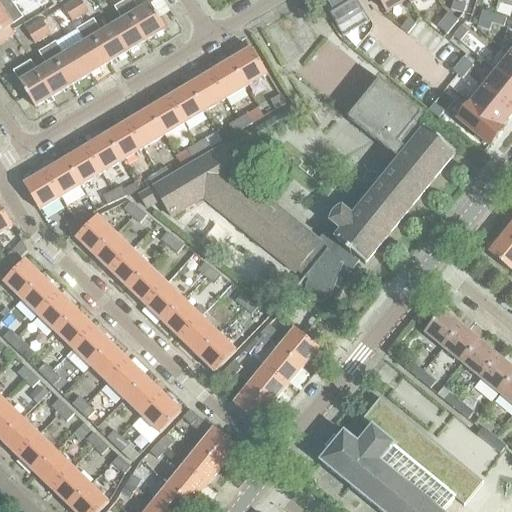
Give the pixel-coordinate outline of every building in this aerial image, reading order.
[(11,0),(0,0),(0,11),(13,2),(11,0)] [(56,6),(51,0),(29,0),(32,3),(36,0),(42,0),(50,10),(56,6)] [(90,13),(81,0),(76,0),(72,3),(81,18),(90,13)] [(140,11),(133,0),(128,0),(123,3),(147,42),(166,31),(151,4),(140,11)] [(354,0),(334,0),(325,6),(344,38),(369,23),(354,0)] [(409,0),(379,0),(388,14),(409,1),(411,5),(412,5),(409,0)] [(13,2),(0,11),(0,35),(8,30),(24,18),(13,2)] [(81,18),(72,3),(64,8),(73,23),(81,18)] [(147,42),(123,3),(115,8),(123,21),(113,28),(128,54),(147,42)] [(454,3),(452,11),(464,15),(466,7),(454,3)] [(483,12),(481,20),(493,25),(495,16),(483,12)] [(449,14),(443,21),(453,29),(459,22),(449,14)] [(495,16),(493,25),(504,28),(507,20),(495,16)] [(52,36),(43,21),(43,20),(35,25),(44,41),(52,36)] [(94,20),(86,25),(109,65),(128,54),(113,28),(102,34),(94,20)] [(409,20),(401,30),(408,36),(416,26),(409,20)] [(481,20),(478,28),(490,32),(493,25),(481,20)] [(443,21),(438,28),(448,36),(453,29),(443,21)] [(44,41),(35,25),(26,30),(36,45),(44,41)] [(109,65),(86,25),(77,30),(85,44),(75,50),(90,76),(109,65)] [(462,28),(454,37),(461,43),(469,33),(462,28)] [(0,43),(12,35),(8,30),(0,35),(0,43)] [(90,76),(75,50),(64,56),(56,43),(48,48),(71,87),(90,76)] [(71,87),(48,48),(39,53),(47,67),(38,72),(53,98),(71,87)] [(253,50),(231,62),(247,88),(268,76),(253,50)] [(511,58),(507,54),(494,70),(511,85),(511,58)] [(464,58),(459,65),(469,73),(474,67),(464,58)] [(55,101),(53,98),(38,72),(31,61),(14,72),(36,109),(47,102),(49,105),(55,101)] [(231,62),(211,75),(226,101),(247,88),(231,62)] [(459,65),(453,72),(463,80),(469,73),(459,65)] [(511,85),(494,70),(481,86),(511,111),(511,85)] [(211,75),(190,87),(206,113),(226,101),(211,75)] [(366,266),(453,159),(456,155),(425,130),(424,132),(415,124),(422,115),(380,81),(348,120),(400,162),(354,219),(343,209),(339,211),(334,217),(333,223),(336,226),(321,244),(241,179),(241,178),(228,155),(291,118),(287,111),(225,147),(224,146),(172,176),(163,181),(153,187),(138,196),(147,211),(163,203),(172,220),(206,200),(297,274),(298,272),(306,278),(294,293),(309,306),(310,305),(309,304),(313,300),(315,301),(317,302),(320,303),(322,303),(325,302),(327,301),(329,300),(331,298),(335,302),(333,304),(334,305),(354,280),(353,279),(353,280),(348,276),(360,262),(366,266)] [(511,111),(481,86),(468,102),(504,131),(502,129),(511,116),(511,111)] [(206,113),(190,87),(170,99),(185,125),(206,113)] [(280,96),(279,96),(271,101),(277,111),(286,106),(280,96)] [(185,125),(170,99),(149,112),(164,138),(185,125)] [(468,102),(455,118),(491,148),(504,131),(468,102)] [(435,105),(429,112),(440,119),(445,112),(435,105)] [(164,138),(149,112),(128,124),(144,150),(164,138)] [(248,115),(238,120),(244,130),(253,125),(248,115)] [(244,130),(238,120),(229,126),(235,135),(244,130)] [(144,150),(128,124),(108,136),(123,162),(144,150)] [(123,162),(108,136),(87,149),(103,175),(123,162)] [(212,149),(206,139),(197,145),(203,154),(212,149)] [(203,154),(197,145),(188,150),(189,153),(193,160),(203,154)] [(103,175),(87,149),(66,161),(82,187),(103,175)] [(189,153),(178,159),(182,166),(193,160),(189,153)] [(150,178),(158,173),(148,155),(140,160),(150,178)] [(66,161),(46,173),(62,199),(82,187),(66,161)] [(172,176),(170,173),(167,168),(158,173),(163,181),(172,176)] [(62,199),(46,173),(24,186),(41,212),(62,199)] [(163,181),(158,173),(150,178),(148,179),(153,187),(163,181)] [(123,187),(113,192),(118,202),(128,197),(123,187)] [(118,202),(113,192),(103,196),(108,206),(118,202)] [(132,218),(139,210),(131,203),(124,211),(132,218)] [(0,206),(0,236),(13,228),(0,206)] [(140,225),(147,217),(147,216),(139,210),(132,218),(140,225)] [(81,212),(74,219),(82,227),(89,219),(81,212)] [(94,257),(115,235),(98,218),(76,240),(94,257)] [(82,227),(74,219),(66,227),(74,235),(82,227)] [(169,248),(176,240),(168,233),(161,242),(169,248)] [(133,252),(115,235),(94,257),(111,274),(133,252)] [(511,242),(505,236),(489,255),(511,273),(511,242)] [(176,240),(169,248),(177,255),(184,247),(176,240)] [(12,252),(19,259),(20,260),(27,252),(20,244),(12,252)] [(11,268),(19,259),(12,252),(3,261),(11,268)] [(150,268),(133,252),(111,274),(128,290),(150,268)] [(0,275),(2,277),(11,268),(3,261),(0,264),(0,275)] [(22,301),(43,279),(25,262),(4,284),(22,301)] [(206,279),(213,270),(205,264),(198,272),(206,279)] [(167,285),(150,268),(128,290),(146,307),(167,285)] [(222,277),(213,270),(206,279),(214,286),(222,277)] [(43,279),(22,301),(39,318),(60,296),(43,279)] [(167,285),(146,307),(163,324),(184,302),(167,285)] [(244,309),(251,301),(243,294),(235,303),(244,309)] [(77,312),(60,296),(39,318),(56,334),(77,312)] [(259,307),(251,301),(244,309),(252,316),(258,309),(259,307)] [(202,318),(184,302),(163,324),(180,340),(202,318)] [(267,316),(258,309),(252,316),(259,323),(267,316)] [(443,349),(461,327),(442,311),(424,333),(443,349)] [(77,312),(56,334),(73,351),(95,329),(77,312)] [(202,318),(180,340),(198,357),(219,335),(202,318)] [(262,333),(270,341),(278,333),(270,325),(262,333)] [(479,342),(461,327),(443,349),(462,364),(479,342)] [(112,346),(95,329),(73,351),(91,368),(112,346)] [(295,361),(304,368),(319,349),(295,329),(280,349),(295,361)] [(11,346),(19,338),(11,331),(3,339),(11,346)] [(270,341),(262,333),(254,341),(263,349),(270,341)] [(237,352),(219,335),(198,357),(215,374),(237,352)] [(26,346),(19,338),(11,346),(19,354),(26,346)] [(499,359),(479,342),(462,364),(482,380),(499,359)] [(251,345),(246,351),(251,356),(257,350),(251,345)] [(112,346),(91,368),(108,385),(130,363),(112,346)] [(280,349),(265,367),(289,387),(304,368),(295,361),(280,349)] [(511,368),(499,359),(482,380),(500,395),(511,380),(511,368)] [(243,368),(236,361),(235,361),(227,368),(235,376),(243,368)] [(147,380),(130,363),(108,385),(126,402),(147,380)] [(418,380),(424,372),(413,363),(407,370),(418,380)] [(45,379),(53,372),(46,364),(38,372),(45,379)] [(25,382),(33,374),(25,366),(17,374),(25,382)] [(265,367),(250,386),(274,405),(289,387),(265,367)] [(228,384),(235,376),(227,368),(220,376),(228,384)] [(61,379),(53,372),(45,379),(53,387),(61,379)] [(424,372),(418,380),(429,390),(436,382),(424,372)] [(32,390),(41,381),(33,374),(25,382),(32,390)] [(164,396),(147,380),(126,402),(143,419),(164,396)] [(511,380),(500,395),(511,404),(511,380)] [(274,405),(250,386),(234,405),(258,425),(274,405)] [(41,387),(30,397),(38,405),(48,395),(41,387)] [(456,410),(462,403),(450,393),(444,400),(456,410)] [(182,413),(164,396),(143,419),(160,435),(182,413)] [(80,413),(88,405),(80,398),(73,405),(80,413)] [(59,415),(67,407),(60,400),(52,408),(59,415)] [(330,452),(320,463),(379,511),(445,511),(456,500),(465,507),(484,484),(381,400),(362,424),(371,430),(359,444),(345,433),(339,440),(330,451),(330,452)] [(4,401),(0,405),(0,439),(21,418),(4,401)] [(473,412),(462,403),(456,410),(467,419),(473,412)] [(95,412),(88,405),(80,413),(88,420),(95,412)] [(67,423),(75,415),(67,407),(59,415),(67,423)] [(191,426),(198,418),(191,411),(183,419),(191,426)] [(38,434),(21,418),(0,439),(0,440),(16,456),(38,434)] [(90,432),(84,426),(74,436),(80,442),(90,432)] [(488,444),(493,437),(482,428),(476,435),(488,444)] [(215,430),(199,449),(223,468),(239,449),(215,430)] [(115,446),(123,438),(115,431),(107,439),(115,446)] [(94,449),(102,441),(94,433),(86,441),(94,449)] [(38,434),(16,456),(33,473),(55,451),(38,434)] [(165,437),(157,445),(165,452),(173,445),(165,437)] [(505,447),(493,437),(488,444),(500,453),(503,449),(505,447)] [(122,454),(130,446),(123,438),(115,446),(122,454)] [(110,448),(102,441),(94,449),(102,457),(110,448)] [(165,452),(157,445),(150,452),(158,460),(165,452)] [(199,449),(184,468),(208,487),(223,468),(199,449)] [(72,467),(55,451),(33,473),(50,489),(72,467)] [(131,468),(119,457),(112,465),(125,476),(131,468)] [(72,467),(50,489),(67,506),(88,484),(72,467)] [(208,487),(184,468),(169,486),(193,506),(208,487)] [(132,475),(127,485),(136,490),(142,481),(132,475)] [(100,511),(109,504),(88,484),(67,506),(73,511),(100,511)] [(136,490),(127,485),(121,494),(131,500),(136,490)] [(187,511),(193,506),(169,486),(154,505),(162,511),(187,511)]
